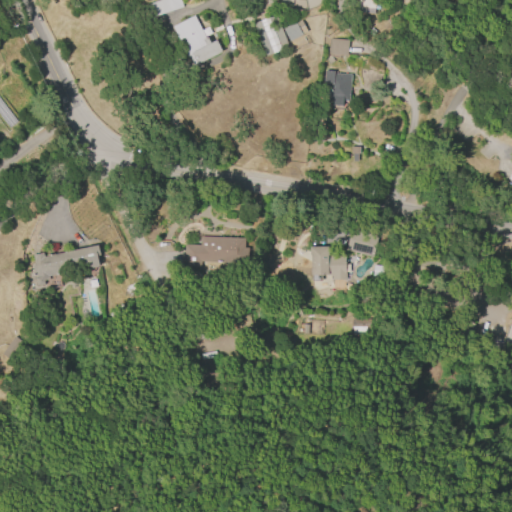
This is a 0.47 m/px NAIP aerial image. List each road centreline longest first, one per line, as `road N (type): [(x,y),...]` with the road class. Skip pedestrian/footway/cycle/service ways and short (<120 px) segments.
road 1 (tertiary): [(511,230),(413,201),(96,144)]
road 2 (track): [(50,511),(156,378),(160,276)]
road 3 (residential): [(96,144),(19,0)]
road 4 (residential): [(160,276),(96,144)]
